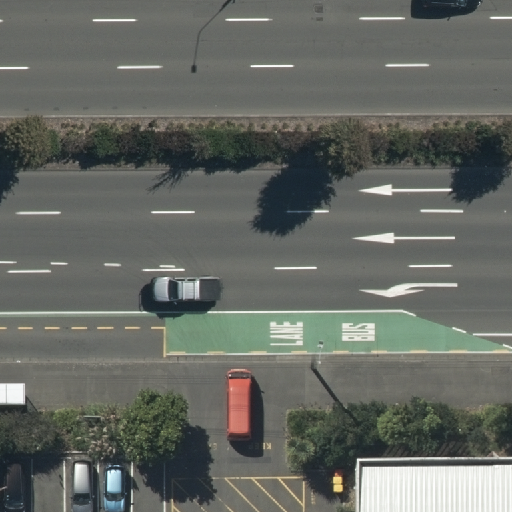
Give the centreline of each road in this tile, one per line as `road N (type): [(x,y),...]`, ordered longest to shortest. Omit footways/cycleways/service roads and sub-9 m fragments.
road 1 (primary): [(0,45),(511,43)]
road 2 (primary): [(511,248),(0,247)]
